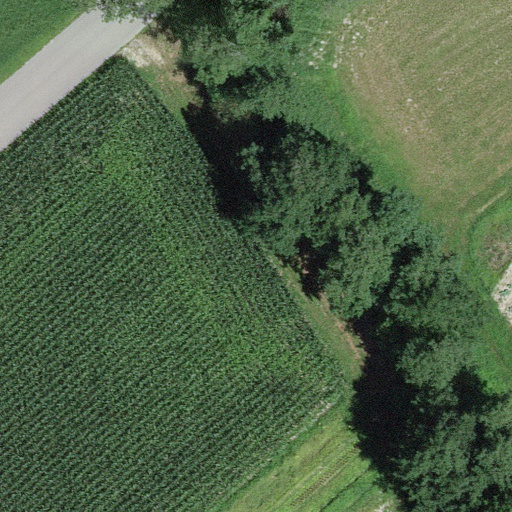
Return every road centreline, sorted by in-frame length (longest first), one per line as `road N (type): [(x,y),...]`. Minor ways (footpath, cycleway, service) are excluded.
road 1 (track): [(421,511),(321,309),(122,6)]
road 2 (unclassified): [(0,111),(130,0)]
